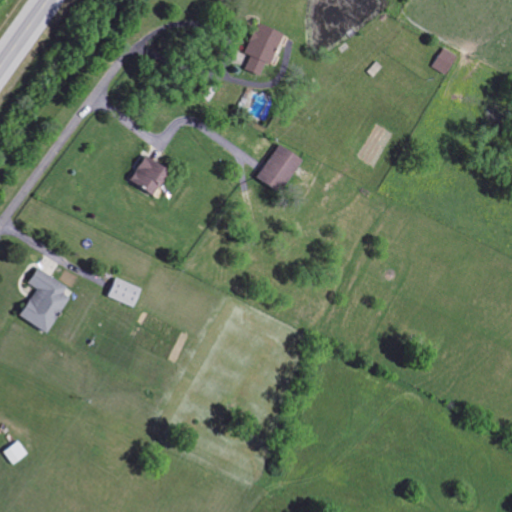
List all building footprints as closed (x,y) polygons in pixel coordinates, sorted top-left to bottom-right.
[(279,34),(254,24),(242,54),(248,56),(241,70),(256,77),(262,64),(266,66),(279,34)] [(456,57),(443,48),(431,67),(445,76),(456,57)] [(254,181),(278,194),(297,159),(274,146),(254,181)] [(165,168),(140,158),(128,184),(153,195),(165,168)] [(65,288),(36,268),(25,284),(35,290),(17,317),(44,335),(68,299),(61,294),(65,288)] [(105,298),(131,308),(139,290),(113,278),(105,298)] [(2,451),(10,465),(27,456),(19,442),(2,451)]
